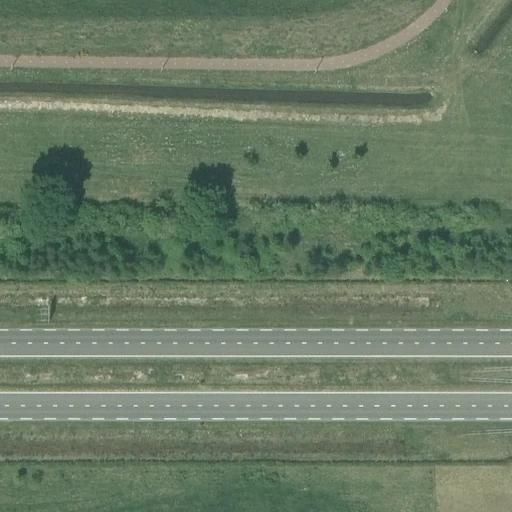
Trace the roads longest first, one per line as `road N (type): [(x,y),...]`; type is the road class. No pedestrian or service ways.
road 1 (primary): [(0,407),(511,408)]
road 2 (primary): [(511,347),(0,346)]
